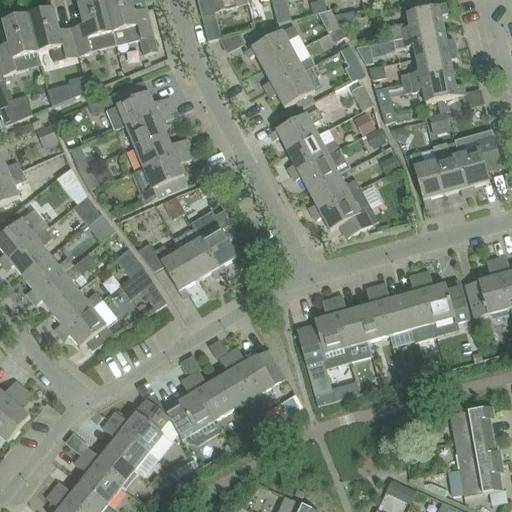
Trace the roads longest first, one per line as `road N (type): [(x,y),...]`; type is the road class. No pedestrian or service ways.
road 1 (residential): [(307,278),(203,76),(179,0)]
road 2 (residential): [(86,406),(181,339),(307,278)]
road 3 (residential): [(307,278),(511,219)]
road 4 (residential): [(1,502),(86,406)]
road 5 (residential): [(86,406),(0,318)]
